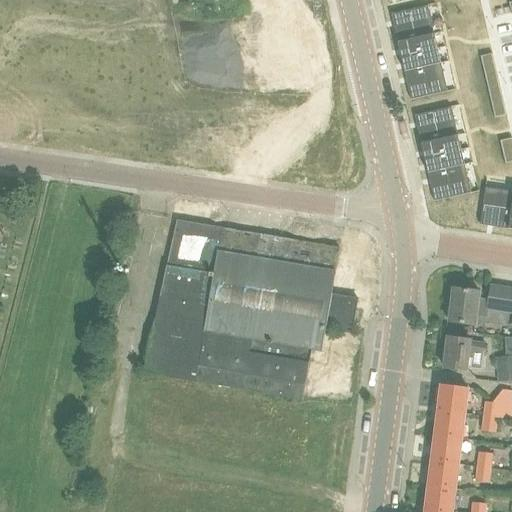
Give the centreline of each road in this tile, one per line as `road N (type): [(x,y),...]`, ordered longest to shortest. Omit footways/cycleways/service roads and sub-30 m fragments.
road 1 (residential): [(0,158),(398,212)]
road 2 (tertiary): [(375,511),(402,245)]
road 3 (tertiary): [(398,212),(349,0)]
